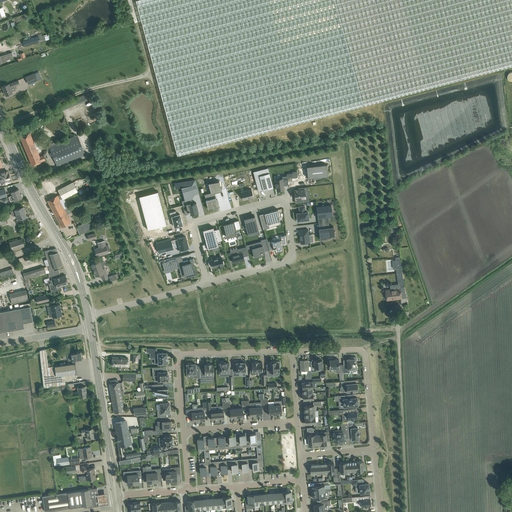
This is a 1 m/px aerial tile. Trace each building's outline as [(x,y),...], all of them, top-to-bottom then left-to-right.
[(511,0),(135,0),(177,155),(511,64),(511,0)] [(46,40),(44,35),(39,37),(38,36),(23,41),(25,46),(40,41),(40,42),(46,40)] [(0,56),(0,63),(1,63),(1,62),(13,58),(11,52),(0,56)] [(28,84),(38,80),(35,72),(25,76),(28,84)] [(18,80),(15,81),(2,86),(6,95),(13,92),(12,91),(16,90),(14,86),(16,86),(20,84),(18,80)] [(63,110),(87,100),(85,95),(61,105),(63,110)] [(40,157),(30,133),(20,137),(32,165),(42,161),(45,159),(44,155),(40,157)] [(57,166),(85,154),(77,135),(49,147),(57,166)] [(311,166),(307,166),(308,183),(314,182),(314,177),(328,176),(327,170),(326,164),(311,166)] [(268,168),(253,171),(258,191),(273,187),(268,168)] [(2,185),(11,182),(9,177),(10,177),(9,174),(8,175),(7,170),(0,172),(0,178),(1,181),(0,181),(0,184),(2,184),(2,185)] [(53,181),(41,186),(44,194),(48,192),(49,194),(76,180),(73,176),(72,178),(68,180),(60,184),(57,178),(52,180),(53,181)] [(244,176),(227,181),(229,189),(247,185),(244,176)] [(277,179),(275,179),(277,190),(284,189),(283,185),(288,185),(288,178),(287,176),(282,176),(282,178),(277,179)] [(222,181),(209,181),(213,195),(225,192),(222,181)] [(52,198),(48,201),(55,214),(64,209),(59,200),(62,198),(63,199),(77,191),(72,182),(58,190),(60,194),(52,198)] [(194,195),(191,185),(181,187),(185,200),(192,198),(194,195)] [(295,195),(294,195),(294,198),(301,198),(301,203),(309,202),(309,197),(309,196),(305,197),(304,191),(308,190),(308,187),(298,188),(298,190),(297,190),(294,190),(295,195)] [(21,194),(19,189),(11,192),(13,196),(8,197),(10,202),(14,200),(15,201),(22,198),(22,197),(23,197),(22,194),(21,194)] [(251,189),(241,192),(243,200),(248,199),(248,198),(253,197),(251,189)] [(158,192),(135,197),(145,232),(166,227),(158,192)] [(88,202),(97,198),(95,194),(86,199),(88,202)] [(214,197),(204,200),(206,209),(211,208),(212,209),(219,207),(217,200),(215,201),(214,197)] [(188,212),(189,211),(190,213),(190,214),(199,212),(196,202),(191,204),(191,202),(186,204),(188,212)] [(316,206),(317,218),(332,216),(331,204),(316,206)] [(300,213),(297,213),(298,220),(301,220),(302,220),(305,220),(304,219),(309,219),(308,212),(305,212),(305,206),(299,207),(300,213)] [(26,216),(23,207),(10,211),(12,215),(16,214),(18,219),(26,216)] [(64,209),(55,214),(61,227),(66,224),(71,222),(67,214),(64,209)] [(264,213),(259,214),(262,225),(267,224),(268,224),(269,227),(280,224),(279,221),(280,221),(278,209),(264,213)] [(179,211),(169,213),(171,222),(174,221),(176,230),(186,227),(182,215),(180,216),(179,211)] [(255,216),(244,219),(248,236),(259,233),(255,216)] [(234,221),(223,224),(226,237),(238,235),(234,221)] [(284,224),(275,227),(277,232),(285,230),(284,224)] [(335,236),(334,226),(319,228),(320,239),(335,236)] [(213,227),(202,230),(206,244),(208,249),(219,246),(217,241),(214,229),(213,227)] [(300,243),(310,242),(308,229),(299,230),(300,243)] [(273,242),(271,242),(272,249),(275,249),(276,252),(278,251),(283,250),(282,246),(287,244),(286,235),(281,236),(272,238),(273,242)] [(186,236),(177,238),(180,250),(189,248),(186,236)] [(11,250),(24,246),(22,238),(9,242),(11,250)] [(264,251),(269,250),(266,238),(261,240),(262,245),(251,248),(253,254),(254,257),(259,256),(264,255),(263,252),(264,251)] [(106,245),(104,240),(97,242),(99,247),(95,249),(97,256),(108,253),(108,251),(110,250),(108,245),(106,245)] [(172,245),(159,248),(160,254),(174,252),(172,245)] [(239,254),(237,248),(230,250),(230,251),(232,255),(233,263),(244,260),(242,253),(239,254)] [(47,259),(44,260),(46,266),(47,266),(50,272),(54,271),(53,268),(62,265),(58,252),(57,252),(49,254),(48,254),(46,255),(47,259)] [(27,262),(40,259),(38,253),(26,256),(27,262)] [(211,260),(208,261),(209,266),(212,265),(213,267),(217,266),(219,266),(219,267),(223,265),(224,265),(222,257),(211,260)] [(183,261),(182,262),(186,275),(185,275),(185,276),(196,273),(195,273),(194,268),(193,268),(192,263),(194,262),(193,258),(191,259),(183,261)] [(175,259),(167,261),(168,265),(170,264),(171,267),(172,267),(172,269),(173,269),(179,268),(178,267),(176,259),(175,259)] [(391,290),(386,290),(387,294),(387,299),(398,297),(398,299),(402,298),(402,295),(402,293),(401,286),(405,286),(401,259),(396,259),(398,269),(397,270),(397,271),(399,284),(390,285),(391,290)] [(105,263),(105,262),(104,261),(103,261),(100,262),(97,263),(97,262),(96,262),(95,262),(94,263),(94,264),(91,265),(96,276),(100,274),(102,279),(108,277),(106,272),(104,268),(105,268),(105,267),(105,266),(104,266),(103,265),(104,265),(105,264),(105,263)] [(25,280),(46,273),(44,266),(23,273),(25,280)] [(12,268),(0,272),(0,273),(2,279),(14,274),(12,268)] [(61,277),(49,280),(53,292),(57,290),(61,289),(60,286),(69,284),(66,275),(61,277)] [(12,304),(28,300),(26,290),(9,294),(12,304)] [(38,303),(44,302),(49,300),(48,294),(36,297),(38,303)] [(52,317),(62,315),(60,304),(50,305),(52,317)] [(4,331),(24,327),(23,323),(33,321),(30,306),(1,311),(4,331)] [(150,359),(154,359),(154,364),(167,363),(167,360),(167,356),(167,352),(154,353),(154,348),(146,349),(146,352),(150,353),(150,359)] [(49,367),(46,349),(40,350),(44,387),(65,384),(64,375),(76,373),(74,363),(49,367)] [(81,351),(76,352),(76,353),(75,353),(75,352),(71,353),(71,354),(66,354),(66,353),(62,354),(63,360),(67,359),(67,358),(68,358),(68,361),(71,360),(71,359),(72,359),(72,361),(76,360),(76,359),(82,358),(81,351)] [(127,367),(128,358),(125,358),(125,357),(112,356),(112,366),(118,366),(118,367),(127,367)] [(347,365),(343,365),(344,373),(350,373),(350,370),(350,369),(352,369),(352,370),(357,370),(357,366),(355,366),(355,362),(356,362),(356,357),(351,357),(351,359),(347,359),(347,365)] [(334,359),(333,358),(328,358),(328,362),(329,362),(330,368),(334,368),(334,369),(336,369),(336,373),(339,373),(343,373),(344,373),(343,365),(339,365),(339,359),(334,359)] [(309,359),(300,360),(301,370),(309,369),(309,359)] [(321,359),(320,359),(318,359),(317,360),(314,360),(314,365),(311,365),(311,370),(311,371),(317,371),(316,367),(322,367),(322,359),(321,359)] [(223,363),(223,361),(220,362),(220,363),(219,363),(220,372),(227,371),(227,375),(229,375),(229,371),(229,362),(223,363)] [(267,376),(270,376),(274,376),(274,371),(275,371),(279,371),(279,369),(279,367),(280,367),(280,361),(276,361),(269,361),(269,369),(266,369),(267,376)] [(242,362),(239,362),(236,362),(236,363),(236,370),(236,371),(243,371),(243,376),(246,376),(245,371),(246,371),(246,370),(245,370),(245,363),(245,362),(242,362)] [(258,362),(253,362),(252,362),(252,370),(250,370),(250,374),(258,374),(258,371),(262,371),(262,362),(258,362)] [(191,364),(191,363),(187,363),(188,364),(187,364),(187,374),(194,373),(194,378),(200,377),(200,373),(200,371),(196,371),(196,363),(191,364)] [(211,364),(211,363),(206,363),(206,364),(204,365),(205,373),(200,373),(200,377),(200,382),(208,382),(207,378),(213,378),(213,374),(213,364),(211,364)] [(161,371),(161,367),(162,367),(152,367),(153,372),(155,372),(155,373),(158,373),(158,381),(168,380),(169,380),(169,376),(168,376),(167,371),(161,371)] [(118,382),(118,380),(112,380),(113,383),(109,384),(111,396),(124,394),(122,382),(119,383),(119,382),(118,382)] [(357,383),(351,383),(350,380),(341,381),(342,387),(340,387),(341,392),(347,391),(350,391),(350,392),(354,391),(358,390),(357,383)] [(154,384),(144,385),(145,388),(153,389),(153,390),(155,390),(154,395),(158,396),(158,397),(168,396),(168,392),(168,393),(169,392),(166,392),(167,389),(167,388),(163,388),(163,384),(154,384)] [(65,385),(46,388),(47,394),(65,391),(65,385)] [(69,399),(82,397),(87,396),(85,386),(77,387),(78,392),(68,393),(69,399)] [(114,413),(124,411),(121,395),(124,394),(111,396),(114,413)] [(348,407),(348,406),(358,405),(357,405),(359,404),(358,401),(357,401),(357,397),(348,398),(348,395),(334,396),(335,400),(343,401),(344,406),(344,408),(348,407)] [(168,403),(168,402),(164,402),(164,403),(160,404),(160,410),(157,410),(158,417),(166,417),(165,413),(170,413),(170,409),(169,409),(169,408),(170,408),(169,403),(168,403)] [(146,407),(133,408),(134,415),(137,415),(137,416),(139,416),(144,416),(147,416),(150,416),(149,414),(146,414),(146,408),(146,407)] [(192,408),(186,409),(186,416),(190,416),(190,415),(192,414),(192,416),(192,422),(194,422),(194,423),(197,423),(197,422),(199,421),(198,411),(198,408),(192,408)] [(338,410),(328,410),(329,415),(338,414),(342,414),(343,423),(347,423),(347,422),(348,422),(347,419),(349,419),(354,419),(357,418),(357,414),(356,411),(355,411),(351,412),(351,409),(355,408),(357,408),(351,408),(338,410)] [(315,422),(315,416),(305,417),(305,418),(304,419),(305,422),(305,423),(314,423),(314,425),(321,425),(321,421),(315,422)] [(126,420),(115,422),(118,436),(117,436),(118,440),(119,445),(124,445),(125,445),(125,444),(130,444),(128,434),(126,420)] [(157,421),(157,425),(160,425),(160,430),(171,429),(171,420),(157,421)] [(342,431),(333,432),(334,441),(335,441),(335,442),(339,442),(339,441),(342,440),(344,440),(344,439),(343,433),(348,433),(348,425),(347,423),(343,423),(341,423),(342,431)] [(351,425),(348,425),(348,433),(351,432),(352,439),(354,439),(354,440),(356,440),(357,439),(359,439),(358,435),(359,435),(358,431),(358,427),(351,428),(351,425)] [(94,437),(92,428),(81,430),(81,434),(87,433),(87,438),(94,437)] [(77,436),(77,430),(73,430),(74,437),(75,437),(76,444),(83,442),(83,438),(82,435),(77,436)] [(328,436),(328,431),(319,432),(319,434),(320,444),(322,444),(322,445),(325,445),(325,444),(326,444),(326,437),(328,436)] [(250,434),(250,437),(251,446),(257,445),(257,451),(262,451),(261,436),(256,437),(256,434),(250,434)] [(246,438),(245,435),(239,435),(240,438),(240,447),(251,446),(250,437),(246,438)] [(159,445),(151,447),(152,454),(159,452),(162,452),(161,447),(163,447),(164,447),(172,446),(173,446),(173,443),(173,440),(173,439),(172,439),(172,436),(163,437),(162,437),(159,438),(159,445)] [(235,439),(235,436),(229,436),(229,439),(230,448),(240,447),(240,438),(235,439)] [(214,440),(214,437),(208,438),(208,441),(209,450),(219,449),(219,440),(214,440)] [(224,438),(224,437),(218,437),(219,440),(219,449),(230,448),(229,439),(225,439),(224,438)] [(204,450),(205,456),(210,456),(209,450),(208,441),(204,441),(203,438),(197,439),(198,451),(204,450)] [(91,456),(91,452),(91,451),(91,447),(82,448),(83,448),(78,449),(80,458),(92,456),(91,456)] [(258,458),(252,458),(253,467),(253,470),(259,469),(259,466),(263,466),(262,451),(257,451),(258,458)] [(206,471),(211,471),(210,462),(210,456),(205,456),(205,462),(199,463),(201,474),(207,474),(206,471)] [(69,464),(68,457),(57,459),(58,466),(69,464)] [(252,458),(241,459),(242,468),(242,471),(248,470),(248,467),(253,467),(252,458)] [(231,460),(232,469),(232,472),(238,471),(238,468),(242,468),(241,459),(231,460)] [(220,461),(221,470),(221,473),(227,472),(227,469),(232,469),(231,460),(220,461)] [(220,461),(210,462),(211,471),(211,474),(217,473),(217,470),(221,470),(220,461)] [(89,468),(88,465),(82,466),(83,473),(86,472),(87,475),(82,476),(83,480),(86,480),(96,479),(94,468),(89,468)] [(147,483),(152,482),(151,469),(146,469),(146,466),(143,467),(142,467),(143,478),(146,478),(147,483)] [(170,467),(170,468),(171,481),(177,480),(176,474),(180,473),(180,466),(170,467)] [(157,468),(151,469),(152,482),(158,482),(157,475),(161,475),(161,468),(157,468)] [(166,481),(171,481),(170,468),(162,469),(162,475),(165,475),(166,481)] [(133,474),(133,484),(139,484),(138,476),(141,476),(141,470),(132,471),(133,474)] [(133,474),(132,471),(123,471),(124,480),(127,480),(128,485),(133,484),(133,474)] [(371,490),(370,488),(369,487),(369,483),(359,484),(358,479),(351,480),(352,484),(356,484),(356,488),(356,492),(361,492),(361,493),(369,492),(369,491),(371,490)] [(98,506),(99,505),(99,504),(98,494),(97,488),(42,496),(45,511),(84,506),(84,508),(98,506)] [(291,495),(291,491),(285,492),(286,492),(286,501),(292,501),(292,498),(294,497),(294,495),(291,495)] [(311,492),(312,496),(313,496),(313,498),(317,498),(318,498),(319,499),(323,499),(328,499),(327,496),(329,496),(328,491),(311,492)] [(107,493),(98,494),(100,505),(109,504),(107,493)] [(254,507),(254,504),(253,495),(253,494),(248,495),(248,500),(245,500),(246,508),(254,507)] [(366,499),(365,496),(352,497),(352,501),(361,500),(362,506),(371,505),(370,498),(366,499)] [(194,500),(188,500),(188,506),(185,506),(185,511),(194,511),(194,509),(193,500),(194,500)] [(313,507),(313,510),(327,509),(327,505),(330,505),(330,500),(319,501),(319,504),(314,504),(314,507),(313,507)]
